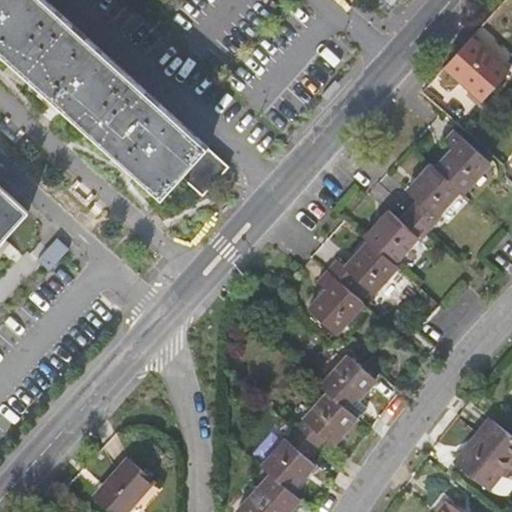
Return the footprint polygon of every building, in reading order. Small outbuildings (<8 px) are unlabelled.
[(0,0),(0,57),(149,190),(181,151),(11,0),(0,0)] [(511,50),(483,23),(444,65),(482,101),(511,68),(511,50)] [(451,142),(460,151),(443,170),(467,191),(471,194),(497,165),(460,132),(451,142)] [(414,192),(425,201),(416,212),(438,231),(447,221),(443,218),(467,191),(443,170),(438,165),(414,192)] [(0,192),(0,248),(28,218),(0,192)] [(416,212),(407,221),(396,211),(372,238),(377,242),(401,264),(425,237),(429,241),(438,231),(416,212)] [(352,269),(344,262),(335,271),(358,291),(366,282),(381,295),(405,268),(401,264),(377,242),(352,269)] [(318,309),(346,334),(373,304),(358,291),(335,271),(326,281),(335,290),(318,309)] [(331,390),(361,416),(370,406),(361,398),(378,379),(350,354),(324,384),(331,390)] [(298,427),(320,446),(329,436),(337,443),(361,416),(331,390),(298,427)] [(511,433),(495,420),(459,463),(487,486),(501,470),(504,473),(511,463),(511,433)] [(273,472),(294,490),(318,464),(310,457),(320,446),(298,427),(264,464),(273,472)] [(128,511),(155,483),(130,461),(97,499),(111,511),(128,511)] [(239,511),(289,511),(302,498),(294,490),(273,472),(238,511),(239,511)] [(459,511),(448,503),(440,511),(459,511)]
